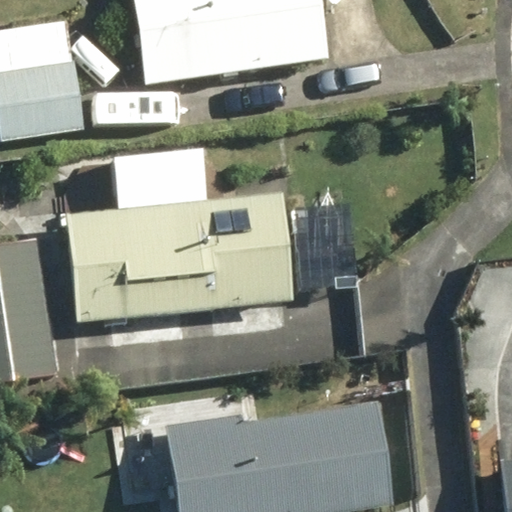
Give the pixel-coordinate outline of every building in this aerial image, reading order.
[(127,0),(140,90),(318,65),(309,0),(127,0)] [(57,27),(0,36),(0,146),(75,134),(57,27)] [(273,203),(60,224),(71,331),(284,310),(273,203)] [(30,247),(0,251),(0,388),(50,381),(30,247)] [(242,422),(159,434),(167,485),(170,511),(384,511),(371,412),(243,430),(242,422)] [(511,511),(511,467),(493,469),(496,511),(511,511)]
